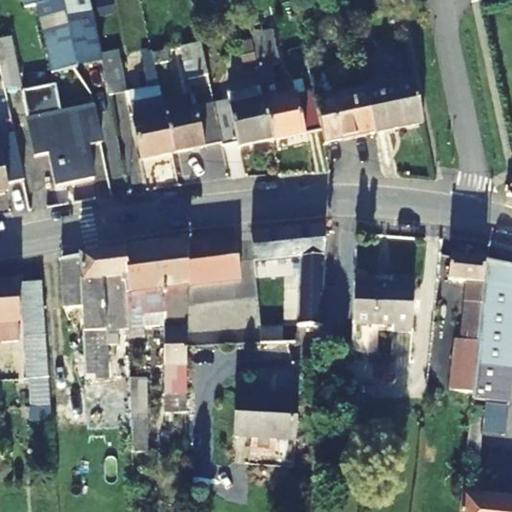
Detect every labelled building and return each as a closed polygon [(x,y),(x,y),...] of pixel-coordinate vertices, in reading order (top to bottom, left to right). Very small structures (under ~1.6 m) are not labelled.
[(35,0),(22,0),(26,13),(38,10),(35,0)] [(83,72),(101,68),(97,49),(85,0),(35,0),(38,10),(53,79),(74,74),(75,74),(73,61),(80,60),(83,72)] [(257,102),(266,145),(318,133),(311,101),(309,91),(295,95),(291,78),(278,83),(273,63),(283,60),(277,27),(243,34),(257,102)] [(0,64),(14,61),(10,42),(0,44),(0,64)] [(107,95),(129,90),(120,43),(97,49),(101,68),(107,95)] [(20,89),(14,61),(0,64),(0,71),(1,77),(5,92),(20,89)] [(5,92),(1,77),(0,77),(0,124),(11,122),(5,92)] [(421,129),(410,79),(360,90),(371,140),(421,129)] [(165,118),(157,83),(129,90),(143,163),(173,156),(165,118)] [(318,133),(322,151),(371,140),(360,90),(311,101),(318,133)] [(50,157),(57,188),(76,184),(60,114),(56,96),(24,103),(37,159),(50,157)] [(266,145),(257,102),(213,112),(221,146),(235,145),(238,152),(266,145)] [(102,146),(93,106),(60,114),(76,184),(97,180),(91,147),(102,146)] [(213,112),(213,108),(165,118),(173,156),(221,146),(213,112)] [(23,179),(17,150),(1,154),(0,151),(0,196),(8,194),(7,183),(23,179)] [(324,229),(251,238),(252,249),(254,267),(276,266),(277,279),(293,278),(292,262),(300,262),(299,331),(325,331),(326,230),(324,229)] [(236,240),(237,250),(252,249),(251,238),(236,240)] [(164,292),(188,289),(188,246),(165,249),(168,275),(163,276),(164,292)] [(137,294),(164,292),(163,276),(168,275),(165,249),(127,254),(130,280),(125,280),(126,287),(128,287),(130,296),(130,299),(136,299),(137,294)] [(107,299),(106,283),(125,280),(130,280),(127,254),(83,260),(85,283),(81,283),(82,313),(85,384),(110,383),(107,299)] [(82,313),(81,283),(80,260),(63,264),(65,313),(82,313)] [(481,308),(483,293),(486,263),(452,261),(450,284),(467,285),(466,307),(481,308)] [(511,268),(486,263),(483,293),(511,295),(511,268)] [(125,280),(106,283),(107,299),(130,296),(128,287),(126,287),(125,280)] [(392,284),(392,289),(355,287),(353,332),(393,333),(393,339),(414,340),(416,286),(392,284)] [(0,343),(31,342),(34,383),(48,383),(42,288),(0,290),(0,343)] [(476,362),(475,370),(511,374),(511,295),(483,293),(481,308),(476,362)] [(181,319),(181,330),(166,330),(165,330),(165,420),(175,420),(176,407),(188,406),(189,352),(188,319),(181,319)] [(511,374),(475,370),(472,406),(487,407),(511,409),(511,374)] [(130,379),(132,453),(149,453),(148,379),(130,379)] [(98,416),(98,392),(85,393),(86,416),(98,416)] [(299,402),(236,399),(234,441),(296,445),(299,402)] [(481,458),(487,407),(472,406),(467,456),(481,458)] [(464,511),(511,511),(511,503),(465,499),(464,511)]
